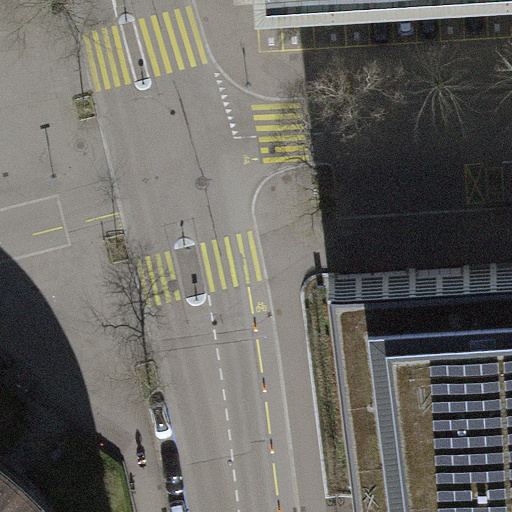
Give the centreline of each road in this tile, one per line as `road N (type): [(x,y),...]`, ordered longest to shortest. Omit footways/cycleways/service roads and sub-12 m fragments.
road 1 (residential): [(511,124),(282,137),(230,149),(168,179)]
road 2 (primary): [(234,511),(216,384),(168,179)]
road 3 (primary): [(168,179),(123,0)]
road 4 (residential): [(168,179),(85,213),(0,234)]
